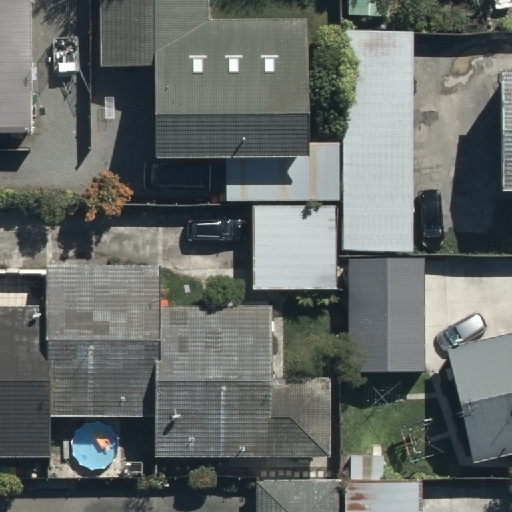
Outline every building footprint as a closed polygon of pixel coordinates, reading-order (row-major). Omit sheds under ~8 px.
[(0,0),(0,135),(30,136),(30,0),(0,0)] [(223,158),(223,198),(336,198),(336,143),(308,143),(308,17),(205,17),(205,0),(97,0),(97,63),(154,63),(153,158),(223,158)] [(393,0),(346,0),(347,16),(394,16),(393,0)] [(410,27),(341,28),(343,250),(412,250),(410,27)] [(511,75),(497,76),(501,194),(511,193),(511,75)] [(334,205),(247,205),(247,290),(334,290),(334,205)] [(424,258),(344,258),(343,371),(423,372),(424,258)] [(0,451),(48,451),(47,415),(146,414),(146,455),(308,452),(307,379),(269,379),(267,305),(154,308),(153,261),(42,263),(43,309),(10,310),(10,287),(0,286),(0,451)] [(511,330),(440,346),(465,462),(511,452),(511,330)] [(417,511),(418,478),(369,477),(368,511),(417,511)] [(320,511),(321,480),(257,479),(256,511),(320,511)]
